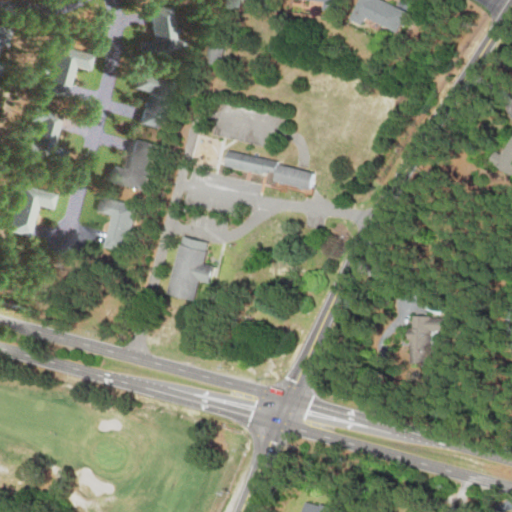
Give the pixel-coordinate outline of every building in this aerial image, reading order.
[(327,0),(326,9),(340,10),(341,0),(327,0)] [(401,30),(409,8),(387,0),(361,0),(354,19),(365,23),(368,17),(401,30)] [(176,37),(172,4),(149,6),(153,38),(140,40),(142,57),(187,52),(185,36),(176,37)] [(208,61),(223,65),(228,45),(212,42),(208,61)] [(45,90),(66,96),(75,64),(90,68),(94,53),(58,43),(45,90)] [(163,127),(174,79),(138,71),(135,87),(148,90),(140,121),(163,127)] [(50,156),(63,113),(33,105),(29,118),(37,121),(32,139),(25,137),(22,148),(50,156)] [(113,163),(109,180),(150,188),(160,142),(135,136),(128,167),(113,163)] [(494,159),(511,170),(511,138),(503,152),(499,150),(494,159)] [(228,163),(277,174),(281,160),(231,148),(228,163)] [(318,171),(282,162),(278,179),(314,188),(318,171)] [(30,235),(37,204),(52,207),(56,191),(19,182),(8,229),(30,235)] [(107,246),(129,251),(140,204),(104,196),(101,211),(114,214),(107,246)] [(170,292),(196,298),(201,279),(213,282),(218,264),(207,261),(212,241),(185,234),(170,292)] [(305,511),(339,511),(340,507),(308,500),(305,511)]
